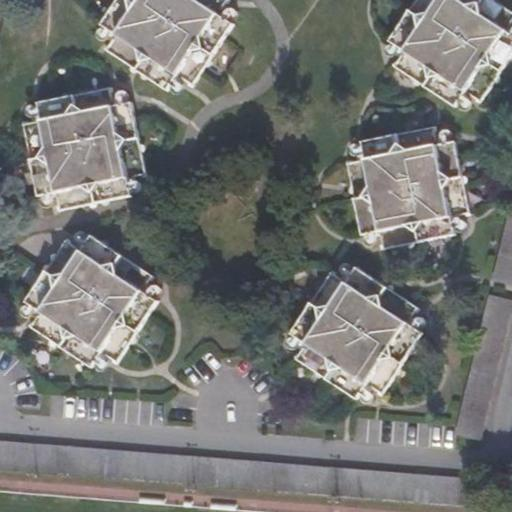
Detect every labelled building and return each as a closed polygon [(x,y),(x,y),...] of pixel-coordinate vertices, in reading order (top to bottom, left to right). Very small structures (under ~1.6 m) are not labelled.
[(116,0),(100,25),(116,35),(105,52),(167,93),(179,77),(198,89),(239,27),(219,14),(228,0),(227,0),(116,0)] [(419,0),(389,44),(404,55),(394,69),(454,112),(465,97),(480,108),(511,61),(511,41),(506,37),(511,27),(511,18),(484,0),(419,0)] [(44,122),(24,126),(38,198),(57,194),(61,213),(134,199),(130,179),(149,175),(135,104),(117,108),(113,90),(41,104),(44,122)] [(369,163),(350,167),(364,240),(383,236),(386,254),(457,240),(454,223),(470,219),(455,146),(440,149),(436,133),(366,147),(369,163)] [(511,201),(492,283),(511,287),(511,201)] [(81,252),(65,242),(26,302),(41,313),(30,329),(93,370),(105,354),(120,363),(160,303),(144,293),(155,277),(92,237),(81,252)] [(349,287),(335,277),(294,333),(308,344),(296,360),(357,404),(369,388),(385,400),(427,343),(410,331),(420,318),(359,274),(349,287)] [(511,313),(511,302),(489,297),(454,435),(480,441),(511,313)] [(0,468),(469,506),(469,502),(470,479),(0,441),(0,468)]
